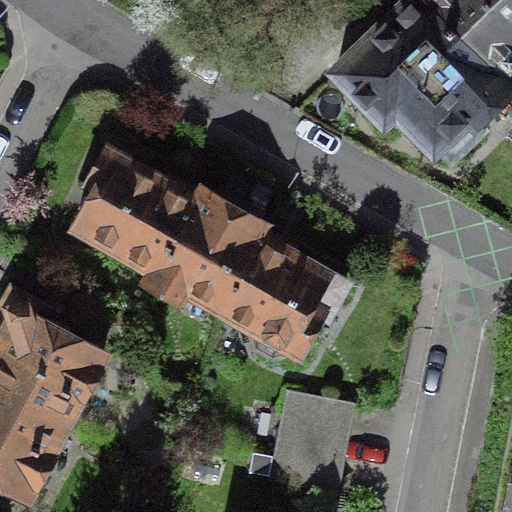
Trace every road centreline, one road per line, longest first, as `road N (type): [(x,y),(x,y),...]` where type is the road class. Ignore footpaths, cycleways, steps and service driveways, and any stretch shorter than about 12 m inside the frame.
road 1 (residential): [(84,22),(477,241)]
road 2 (residential): [(421,511),(477,241)]
road 3 (residential): [(0,178),(84,22)]
